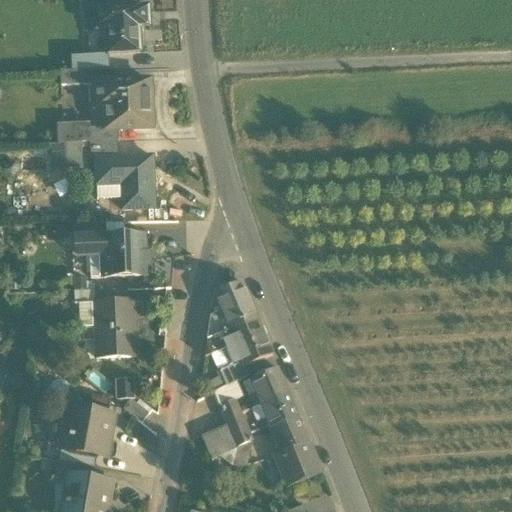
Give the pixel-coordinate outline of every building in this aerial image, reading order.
[(106,56),(106,57),(108,57),(140,55),(139,29),(147,29),(146,9),(137,9),(137,8),(94,11),(95,32),(105,31),(106,56)] [(86,73),(108,72),(108,57),(106,57),(106,56),(72,58),(72,73),(86,73)] [(86,73),(86,87),(93,87),(93,86),(114,85),(114,72),(108,72),(86,73)] [(103,129),(103,132),(116,132),(152,131),(150,84),(114,85),(93,86),(93,87),(93,105),(102,104),(103,129)] [(89,130),(89,145),(116,144),(116,132),(103,132),(103,129),(89,130)] [(117,162),(116,144),(89,145),(90,163),(95,163),(95,162),(117,162)] [(120,182),(121,212),(154,211),(152,160),(117,162),(95,162),(95,163),(96,182),(120,182)] [(100,239),(106,239),(105,227),(105,225),(75,226),(75,241),(100,240),(100,239)] [(122,226),(105,227),(106,239),(123,238),(122,226)] [(102,280),(144,279),(143,237),(123,238),(106,239),(100,239),(100,240),(101,258),(102,280)] [(100,240),(75,241),(76,259),(89,258),(101,258),(100,240)] [(101,258),(89,258),(90,281),(102,280),(101,258)] [(224,321),(229,332),(256,321),(241,285),(214,296),(220,312),(224,321)] [(93,293),(93,305),(127,303),(127,292),(93,293)] [(93,305),(95,361),(135,359),(133,303),(127,303),(93,305)] [(210,316),(205,342),(212,339),(208,329),(210,329),(210,327),(224,321),(220,312),(210,316)] [(208,329),(212,339),(229,332),(224,321),(210,327),(210,329),(208,329)] [(271,357),(256,321),(229,332),(234,344),(243,368),(271,357)] [(229,332),(212,339),(217,351),(224,348),(234,344),(229,332)] [(204,356),(217,351),(212,339),(205,342),(204,356)] [(233,370),(234,372),(243,368),(234,344),(224,348),(233,370)] [(216,376),(222,390),(239,382),(247,378),(243,368),(234,372),(233,370),(216,376)] [(249,383),(260,407),(287,396),(277,371),(249,383)] [(245,396),(239,382),(222,390),(213,395),(218,408),(233,401),(245,396)] [(116,385),(117,401),(133,400),(132,385),(116,385)] [(297,420),(287,396),(260,407),(270,431),(297,420)] [(123,410),(142,425),(149,415),(130,401),(123,410)] [(218,408),(224,422),(239,416),(233,401),(218,408)] [(96,457),(105,458),(107,448),(109,436),(107,435),(110,416),(69,409),(66,424),(70,425),(66,449),(66,452),(96,457)] [(224,422),(230,435),(245,429),(239,416),(224,422)] [(308,445),(297,420),(270,431),(280,455),(281,456),(308,445)] [(203,431),(214,457),(233,449),(227,436),(222,423),(203,431)] [(65,424),(61,448),(66,449),(70,425),(66,424),(65,424)] [(248,435),(245,429),(230,435),(236,450),(251,444),(248,435)] [(320,474),(308,445),(281,456),(280,455),(272,458),(285,489),(320,474)] [(61,448),(59,463),(94,469),(96,457),(66,452),(66,449),(61,448)] [(101,470),(94,469),(59,463),(56,477),(67,479),(68,476),(99,482),(101,470)] [(71,511),(106,511),(108,499),(109,500),(112,484),(99,482),(68,476),(67,479),(63,505),(72,506),(71,511)] [(238,511),(267,511),(242,503),(238,511)]
